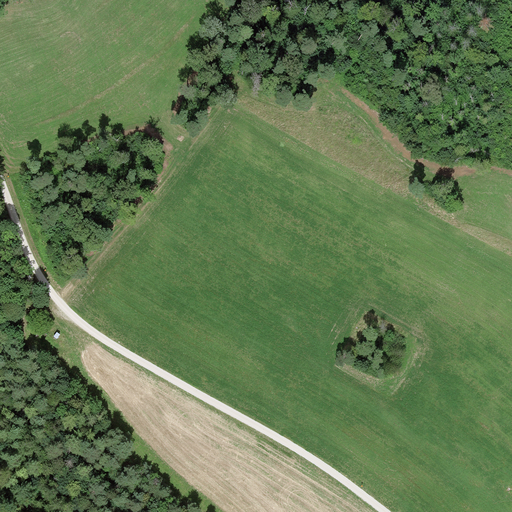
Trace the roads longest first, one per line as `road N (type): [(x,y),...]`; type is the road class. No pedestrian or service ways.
road 1 (track): [(399,0),(330,102),(231,92),(139,209),(55,298)]
road 2 (track): [(84,324),(280,438),(383,511)]
road 3 (track): [(0,408),(53,429),(92,467),(130,489),(184,505)]
road 4 (track): [(0,180),(36,271),(84,324)]
